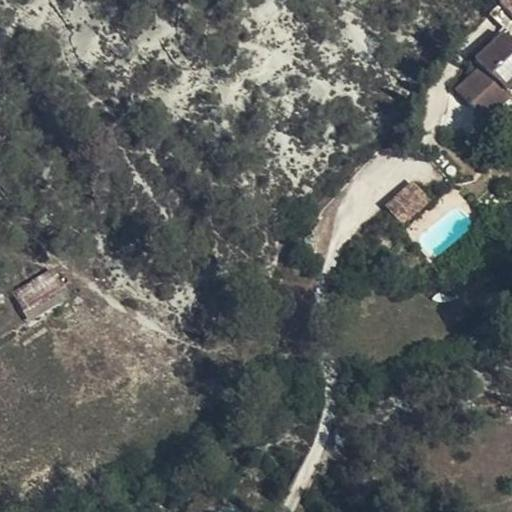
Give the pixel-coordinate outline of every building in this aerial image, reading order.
[(503,77),(511,65),(511,40),(502,32),(482,62),(503,77)] [(485,99),(475,114),(494,128),(511,104),(507,99),(511,91),(511,65),(503,77),(482,62),(467,84),(485,99)] [(456,100),(475,114),(485,99),(467,84),(456,100)] [(405,224),(433,198),(414,178),(386,204),(405,224)] [(13,291),(24,311),(67,286),(56,266),(13,291)]
